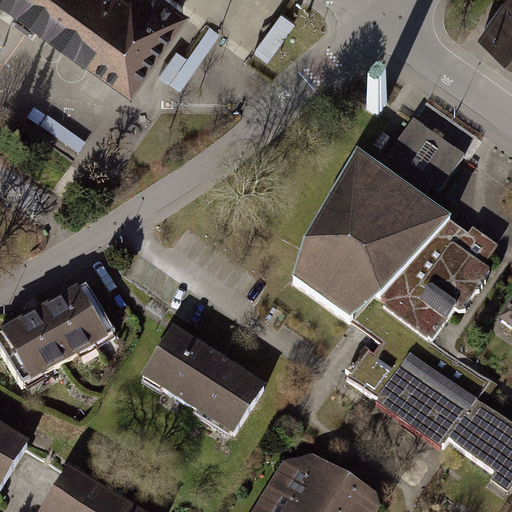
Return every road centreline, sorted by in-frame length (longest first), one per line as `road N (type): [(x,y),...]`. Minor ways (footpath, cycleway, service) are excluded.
road 1 (residential): [(379,25),(185,187),(0,293)]
road 2 (residential): [(379,25),(511,120)]
